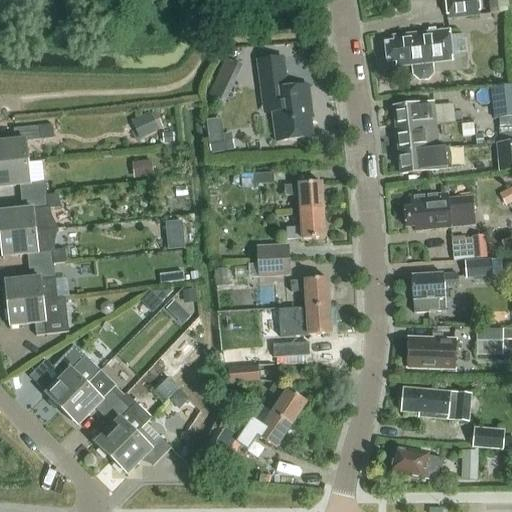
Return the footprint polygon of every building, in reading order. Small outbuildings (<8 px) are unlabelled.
[(445,0),(448,22),(480,18),(481,18),(478,0),(445,0)] [(396,69),(414,67),(414,68),(412,69),(413,77),(420,82),(428,82),(434,75),(433,66),(431,67),(431,65),(453,63),(450,33),(393,38),(393,44),(385,45),(387,64),(395,64),(396,69)] [(230,80),(237,66),(226,60),(219,74),(230,80)] [(284,60),(267,62),(258,64),(264,109),(272,108),(277,145),(314,140),(312,121),(314,120),(309,88),(288,91),(284,60)] [(511,89),(492,91),(495,122),(511,120),(511,89)] [(396,132),(436,128),(434,106),(394,110),(396,132)] [(141,141),(159,132),(158,131),(151,116),(150,114),(132,123),(141,141)] [(474,124),(462,125),(463,138),(475,137),(474,124)] [(0,167),(31,164),(29,143),(57,140),(55,126),(16,130),(18,143),(0,144),(0,167)] [(396,132),(399,155),(439,151),(436,128),(396,132)] [(164,146),(174,145),(173,135),(163,136),(164,146)] [(226,153),(222,136),(209,139),(211,156),(226,153)] [(511,143),(501,144),(494,145),(498,175),(511,173),(511,143)] [(439,151),(399,155),(401,176),(441,171),(439,151)] [(134,180),(154,178),(152,162),(132,164),(134,180)] [(33,185),(31,164),(0,167),(0,189),(22,187),(24,199),(49,197),(47,183),(33,185)] [(253,176),(253,187),(274,186),(274,175),(253,176)] [(300,198),(301,214),(324,213),(323,185),(299,186),(299,188),(285,189),(286,199),(300,198)] [(506,208),(511,204),(511,188),(500,196),(506,208)] [(3,237),(58,231),(58,230),(56,228),(55,225),(53,223),(52,220),(51,217),(50,214),(50,211),(61,209),(60,196),(49,197),(24,199),(25,212),(2,214),(2,213),(0,213),(3,237)] [(412,210),(405,211),(407,229),(415,230),(416,234),(451,230),(450,219),(474,216),(472,199),(449,201),(448,196),(411,200),(412,210)] [(326,240),(324,213),(301,214),(302,230),(287,231),(288,241),(302,240),(303,242),(326,240)] [(58,231),(3,237),(5,260),(7,260),(6,259),(30,256),(31,269),(56,266),(69,265),(67,251),(55,252),(54,250),(54,247),(54,244),(55,241),(55,239),(56,236),(57,234),(58,231)] [(185,250),(184,235),(167,237),(169,252),(185,250)] [(484,237),(471,238),(473,260),(486,259),(484,237)] [(258,265),(290,262),(289,246),(257,248),(258,265)] [(290,262),(258,265),(250,266),(251,280),(258,279),(259,281),(291,278),(290,262)] [(491,262),(465,264),(466,280),(492,277),(491,262)] [(511,277),(511,264),(503,265),(503,275),(504,278),(511,277)] [(8,282),(10,305),(60,300),(56,266),(31,269),(32,281),(9,283),(9,282),(8,282)] [(227,271),(215,271),(216,288),(228,287),(227,271)] [(183,273),(170,274),(171,284),(184,283),(183,273)] [(444,300),(443,290),(458,289),(457,277),(443,278),(443,277),(411,279),(412,303),(413,303),(414,316),(445,314),(444,300)] [(306,293),(307,309),(330,308),(328,281),(305,282),(306,284),(291,285),(292,295),(306,293)] [(173,291),(151,293),(162,303),(173,292),(173,291)] [(197,304),(195,291),(183,292),(184,305),(197,304)] [(65,299),(60,300),(10,305),(13,329),(14,329),(14,328),(37,325),(38,338),(71,334),(71,333),(69,333),(65,299)] [(183,310),(174,302),(166,310),(175,319),(183,310)] [(101,314),(102,315),(106,318),(107,318),(113,314),(114,313),(113,307),(108,304),(106,304),(101,307),(101,308),(101,314)] [(332,336),(330,308),(307,309),(308,327),(294,328),(295,337),(308,336),(309,338),(332,336)] [(477,357),(503,357),(503,342),(503,330),(477,330),(477,357)] [(511,330),(503,330),(503,342),(511,341),(511,330)] [(456,372),(457,342),(409,341),(408,370),(456,372)] [(274,362),(310,359),(309,345),(273,347),(274,362)] [(64,412),(103,373),(76,347),(55,369),(65,379),(49,395),(48,394),(47,395),(64,412)] [(259,368),(228,371),(230,385),(260,383),(259,368)] [(106,419),(127,398),(103,374),(104,373),(103,373),(64,412),(81,429),(82,428),(80,427),(97,410),(106,419)] [(169,378),(156,392),(167,403),(180,390),(169,378)] [(277,385),(272,393),(283,401),(273,415),(293,428),(309,404),(289,391),(289,392),(277,385)] [(420,418),(470,422),(472,399),(404,391),(403,413),(420,415),(420,418)] [(189,401),(179,392),(169,402),(180,411),(189,401)] [(114,461),(139,436),(154,421),(129,396),(127,398),(106,419),(115,428),(98,444),(97,443),(96,444),(114,461)] [(244,435),(237,446),(240,448),(248,453),(255,442),(258,438),(278,451),(293,428),(273,415),(264,429),(253,421),(248,429),(244,435)] [(209,445),(209,455),(227,467),(240,448),(237,446),(244,435),(225,422),(217,433),(209,445)] [(505,432),(475,429),(473,450),(503,453),(503,452),(511,452),(511,439),(504,439),(505,432)] [(139,436),(114,461),(130,478),(131,477),(130,476),(146,459),(155,468),(173,450),(163,440),(153,451),(139,436)] [(391,474),(411,478),(412,480),(418,482),(421,480),(440,484),(445,461),(395,451),(393,461),(391,463),(390,469),(391,471),(391,474)] [(479,453),(463,453),(461,482),(477,483),(479,453)]
